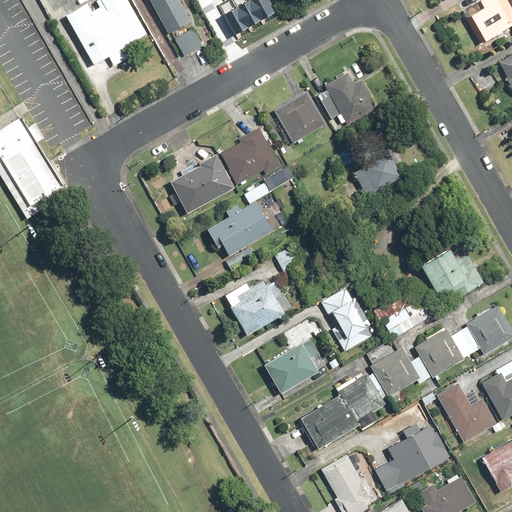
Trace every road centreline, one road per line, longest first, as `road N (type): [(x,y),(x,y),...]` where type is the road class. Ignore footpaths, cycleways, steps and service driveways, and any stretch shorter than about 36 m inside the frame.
road 1 (residential): [(293,511),(90,158),(366,0)]
road 2 (residential): [(385,0),(511,222)]
